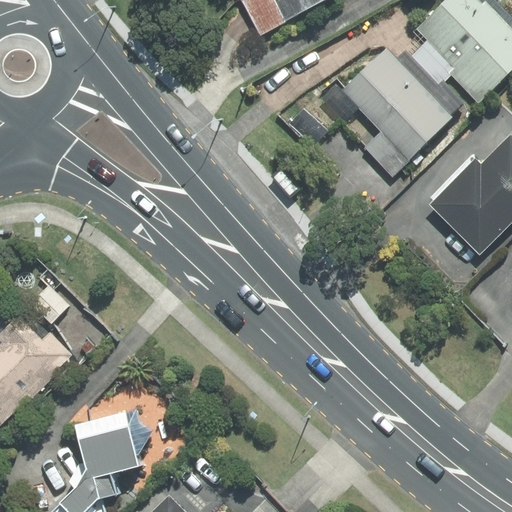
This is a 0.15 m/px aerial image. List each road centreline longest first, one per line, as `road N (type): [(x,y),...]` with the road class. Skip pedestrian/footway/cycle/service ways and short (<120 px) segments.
road 1 (primary): [(72,0),(202,159),(282,303)]
road 2 (primary): [(71,53),(186,173),(282,303)]
road 3 (primary): [(511,510),(396,421),(282,303)]
road 4 (primary): [(177,220),(53,177),(0,182)]
road 5 (primary): [(177,220),(33,108)]
road 6 (primary): [(282,303),(177,220)]
